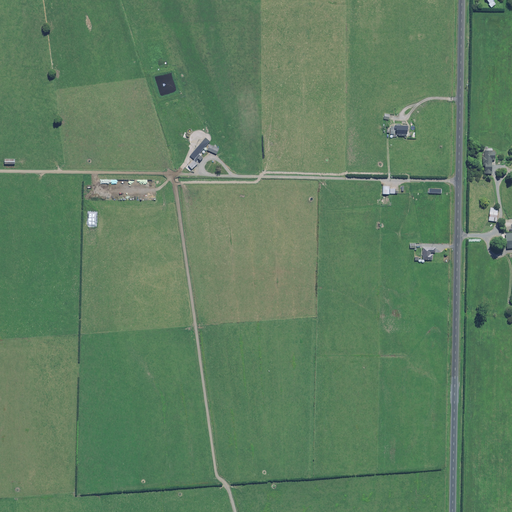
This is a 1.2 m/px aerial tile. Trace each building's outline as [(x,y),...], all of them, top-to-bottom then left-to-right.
[(389,133),(389,137),(398,138),(398,136),(406,137),(407,134),(407,131),(408,131),(408,126),(394,125),(394,127),(391,127),(391,128),(390,128),(389,130),(387,130),(387,133),(389,133)] [(201,152),(204,155),(206,152),(205,152),(208,149),(205,147),(210,142),(206,138),(190,156),(194,160),(189,166),(193,170),(200,161),(201,162),(204,157),(200,154),(201,152)] [(219,149),(210,145),(208,151),(217,155),(219,149)] [(495,151),(483,151),(483,163),(485,163),(484,174),(492,174),(492,160),(495,160),(495,151)] [(389,186),(382,186),(382,195),(390,195),(390,194),(397,194),(397,191),(395,191),(395,188),(389,188),(389,186)] [(498,209),(490,208),(489,221),(497,222),(498,209)] [(435,253),(435,248),(423,248),(423,260),(432,260),(432,254),(431,254),(431,253),(435,253)]
